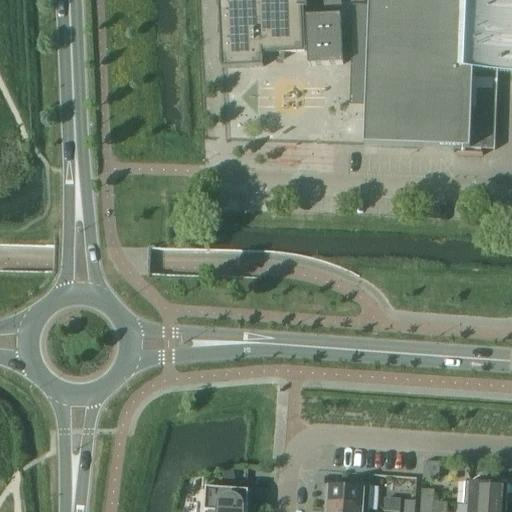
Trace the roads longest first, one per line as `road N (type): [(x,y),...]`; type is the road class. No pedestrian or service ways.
road 1 (residential): [(511,192),(215,180)]
road 2 (unclassified): [(228,343),(511,361)]
road 3 (residential): [(286,511),(290,454),(320,436),(511,449)]
road 4 (secondary): [(76,170),(69,0)]
road 5 (secondary): [(98,297),(76,170)]
road 6 (secondary): [(76,170),(62,297)]
